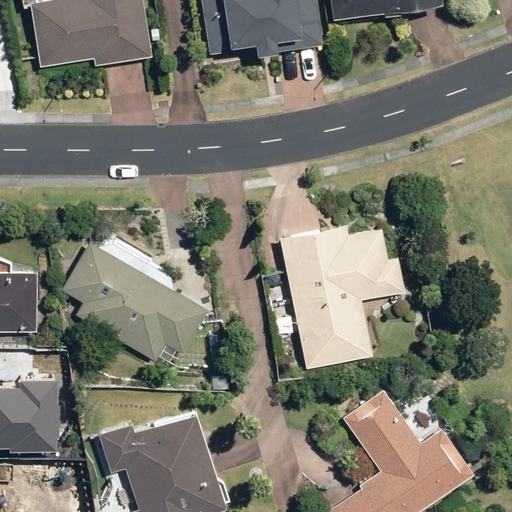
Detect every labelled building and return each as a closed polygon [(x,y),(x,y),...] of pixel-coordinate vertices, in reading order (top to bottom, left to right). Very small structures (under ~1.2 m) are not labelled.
[(34,0),(43,62),(98,54),(99,60),(155,53),(147,0),(34,0)] [(205,0),(212,49),(267,42),(268,48),(327,40),(321,0),(205,0)] [(335,0),(338,15),(432,0),(335,0)] [(284,233),(309,366),(376,354),(365,295),(409,287),(402,252),(393,254),(388,224),(353,230),(351,221),(284,233)] [(55,235),(65,250),(77,243),(69,227),(55,235)] [(161,351),(181,363),(213,306),(179,287),(175,271),(118,239),(102,243),(94,238),(66,287),(85,298),(78,312),(157,357),(161,351)] [(0,327),(41,328),(41,268),(0,267),(0,327)] [(214,356),(216,375),(233,373),(231,354),(214,356)] [(329,510),(330,511),(416,511),(478,469),(447,424),(425,440),(388,386),(348,413),(385,467),(363,482),(365,485),(329,510)] [(126,511),(206,511),(206,510),(233,501),(204,405),(140,424),(139,420),(105,430),(116,468),(132,463),(144,507),(126,511)]
